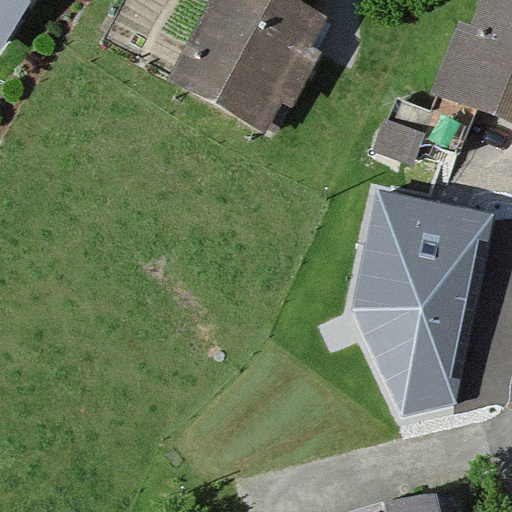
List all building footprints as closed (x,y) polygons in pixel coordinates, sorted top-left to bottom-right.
[(0,0),(0,63),(39,0),(0,0)] [(320,31),(261,0),(214,0),(162,97),(256,148),(320,31)] [(511,0),(478,0),(437,113),(511,140),(511,0)] [(415,154),(421,119),(386,113),(380,148),(415,154)] [(489,218),(374,194),(352,311),(404,415),(451,402),(489,218)]
